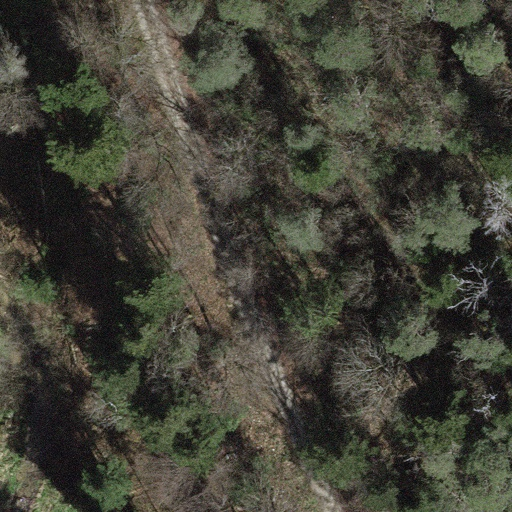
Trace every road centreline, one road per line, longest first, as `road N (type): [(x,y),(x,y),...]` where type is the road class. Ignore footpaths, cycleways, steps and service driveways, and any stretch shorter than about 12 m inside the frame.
road 1 (track): [(332,511),(215,215)]
road 2 (track): [(141,0),(215,215)]
